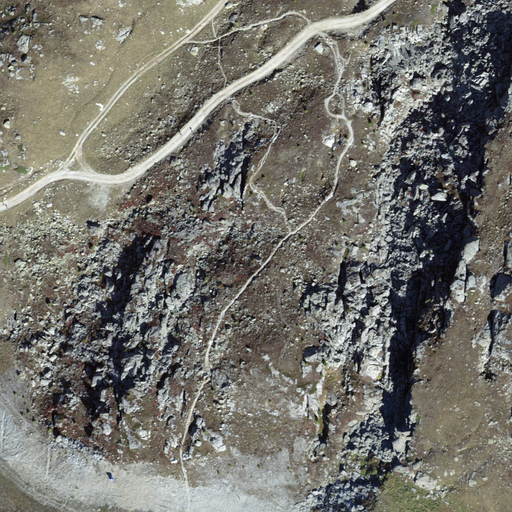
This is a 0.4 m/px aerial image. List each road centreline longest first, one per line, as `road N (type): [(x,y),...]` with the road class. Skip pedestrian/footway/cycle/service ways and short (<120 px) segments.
road 1 (track): [(0,206),(55,177),(127,179),(316,28)]
road 2 (track): [(225,0),(129,82),(83,136),(80,160),(97,178)]
